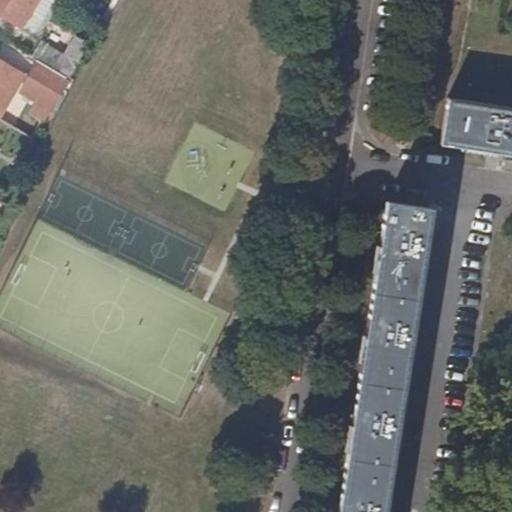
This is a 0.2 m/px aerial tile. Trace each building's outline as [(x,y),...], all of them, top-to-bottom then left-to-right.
[(0,0),(0,15),(20,27),(35,0),(0,0)] [(33,35),(54,0),(35,0),(20,27),(33,35)] [(76,60),(64,53),(41,39),(31,56),(37,59),(66,77),(76,60)] [(76,60),(83,49),(71,42),(64,53),(76,60)] [(66,77),(37,59),(28,73),(60,92),(70,78),(66,77)] [(0,80),(9,66),(0,60),(0,80)] [(0,108),(21,72),(9,66),(0,80),(0,108)] [(511,154),(511,107),(447,97),(440,143),(511,154)] [(0,221),(9,204),(1,198),(0,200),(0,221)] [(383,511),(430,208),(385,201),(336,511),(383,511)]
